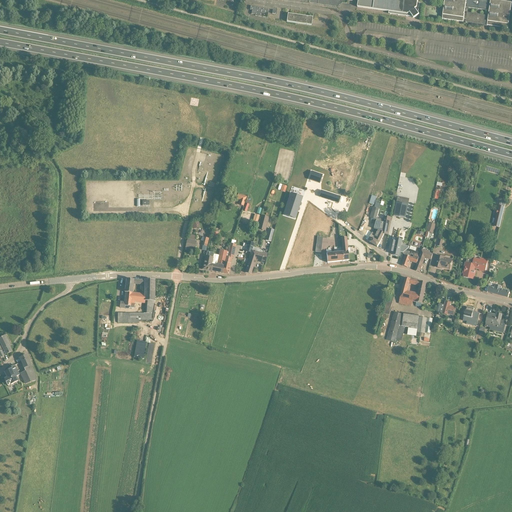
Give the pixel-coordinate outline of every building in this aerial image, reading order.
[(358,0),(357,7),(373,10),(388,12),(403,14),(404,12),(405,12),(405,13),(410,14),(415,14),(415,10),(416,3),(416,0),(358,0)] [(464,14),(465,8),(466,0),(444,0),(445,0),(443,14),(442,20),(463,23),(463,21),(464,14)] [(487,0),(466,0),(465,8),(489,11),(491,0),(487,0)] [(491,0),(489,11),(488,17),(487,26),(508,29),(510,12),(511,12),(511,3),(511,4),(511,3),(491,0)] [(255,16),(267,18),(268,10),(258,9),(258,8),(250,7),(250,10),(251,11),(251,15),(255,15),(255,16)] [(466,14),(464,14),(463,21),(465,22),(465,23),(483,25),(483,27),(487,27),(487,26),(488,17),(485,17),(485,16),(467,13),(466,14)] [(311,26),(312,18),(287,15),(286,23),(311,26)] [(311,172),(308,181),(319,185),(322,177),(311,172)] [(322,191),(319,198),(338,204),(340,197),(322,191)] [(243,206),(246,198),(238,195),(237,200),(240,201),(239,205),(243,206)] [(291,196),(284,217),(294,221),(302,199),(291,196)] [(374,208),(372,218),(376,220),(379,209),(380,205),(375,203),(375,204),(374,208)] [(405,219),(408,205),(396,203),(393,216),(405,219)] [(499,228),(503,214),(504,209),(498,208),(494,227),(499,228)] [(265,231),(268,218),(261,216),(258,229),(265,231)] [(376,241),(380,244),(380,243),(384,234),(388,235),(391,219),(384,218),(383,224),(376,223),(375,230),(378,231),(376,235),(375,237),(377,239),(376,241)] [(429,225),(426,232),(427,232),(429,233),(433,234),(435,227),(429,225)] [(271,240),(274,230),(274,228),(273,228),(273,230),(269,229),(266,238),(271,240)] [(375,237),(376,235),(372,233),(367,241),(370,243),(377,247),(380,244),(376,241),(377,239),(375,237)] [(346,238),(341,239),(342,252),(326,254),(327,263),(349,261),(347,241),(346,238)] [(194,250),(196,242),(194,242),(188,240),(186,248),(194,250)] [(391,242),(389,252),(394,252),(393,255),(394,255),(399,256),(400,253),(401,253),(403,253),(408,249),(409,247),(401,245),(402,241),(396,240),(396,243),(391,242)] [(228,253),(223,274),(228,275),(232,258),(233,259),(236,245),(231,244),(230,248),(228,253)] [(251,275),(254,264),(255,262),(261,263),(263,255),(252,252),(253,248),(252,248),(253,245),(249,244),(248,247),(248,246),(245,255),(249,257),(245,273),(251,275)] [(416,264),(420,255),(420,253),(408,249),(403,253),(405,256),(402,266),(407,268),(409,262),(416,264)] [(223,274),(228,253),(222,251),(220,260),(219,260),(217,266),(212,265),(210,271),(223,274)] [(419,273),(424,258),(431,260),(432,255),(422,251),(415,271),(419,273)] [(450,270),(452,261),(444,259),(445,258),(436,256),(434,267),(442,269),(442,268),(450,270)] [(480,260),(474,258),(474,257),(473,257),(472,256),(470,256),(469,256),(468,257),(467,258),(467,259),(466,263),(463,274),(464,274),(464,277),(474,280),(475,272),(472,271),(473,268),(480,269),(479,271),(485,272),(487,266),(488,260),(480,258),(480,260)] [(210,271),(212,265),(213,259),(206,257),(203,269),(210,271)] [(410,305),(412,300),(416,301),(415,305),(420,306),(426,283),(406,279),(401,297),(409,299),(407,304),(410,305)] [(134,308),(135,302),(147,304),(147,301),(154,302),(155,281),(127,280),(125,293),(126,293),(125,303),(120,303),(120,308),(125,308),(125,306),(130,307),(134,308)] [(500,290),(501,287),(496,285),(495,289),(488,287),(487,292),(508,298),(509,292),(500,290)] [(390,312),(394,296),(388,294),(384,307),(384,310),(390,312)] [(453,316),(456,308),(450,306),(451,303),(445,301),(442,314),(447,316),(448,315),(453,316)] [(475,315),(473,314),(474,309),(466,307),(464,317),(471,318),(471,319),(475,320),(475,318),(478,319),(480,312),(476,311),(475,315)] [(152,320),(152,314),(145,314),(118,313),(118,323),(139,323),(139,320),(152,320)] [(396,340),(400,326),(403,315),(394,313),(387,340),(395,343),(396,340)] [(492,315),(488,314),(486,323),(492,325),(491,329),(502,332),(504,323),(500,322),(502,315),(497,314),(496,315),(492,314),(492,315)] [(404,315),(402,326),(417,328),(417,333),(425,334),(425,333),(430,334),(432,319),(404,315)] [(11,352),(8,345),(10,343),(6,335),(0,338),(0,344),(1,345),(0,345),(0,356),(0,357),(11,352)] [(144,359),(146,343),(137,342),(135,358),(144,359)] [(151,365),(155,344),(149,343),(145,364),(151,365)] [(19,358),(25,371),(20,373),(25,384),(35,381),(36,377),(27,355),(19,358)] [(16,377),(19,375),(15,365),(7,369),(8,371),(4,372),(7,378),(4,379),(7,386),(10,384),(10,385),(18,381),(16,377)]
